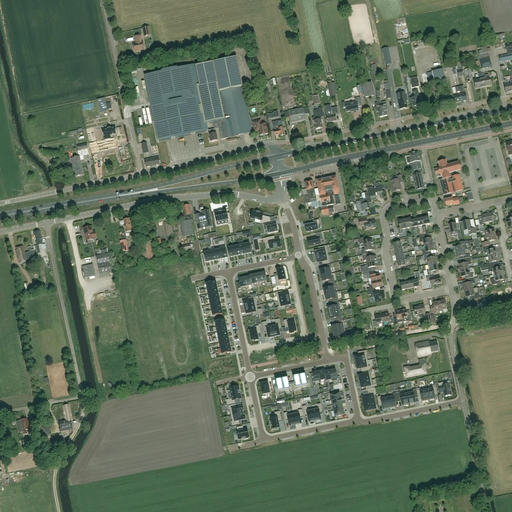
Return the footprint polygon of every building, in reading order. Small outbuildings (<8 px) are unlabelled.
[(135,43),(132,44),(133,52),(144,50),(142,42),(141,42),(140,36),(134,37),(135,43)] [(481,51),(478,51),(479,59),(489,56),(487,46),(480,48),(481,51)] [(489,56),(479,59),(482,69),(492,67),(489,56)] [(238,135),(251,132),(252,132),(236,57),(205,64),(211,92),(214,106),(219,128),(221,140),(238,136),(238,135)] [(211,142),(218,140),(216,133),(215,129),(219,128),(214,106),(211,92),(205,64),(196,66),(200,85),(198,86),(194,66),(175,70),(175,68),(167,70),(167,72),(145,76),(158,140),(207,130),(206,123),(213,122),(214,129),(209,130),(209,134),(210,138),(209,138),(210,141),(211,141),(211,142)] [(422,74),(424,85),(445,80),(443,70),(422,74)] [(484,87),(481,73),(478,74),(479,77),(481,77),(481,79),(474,80),(475,89),(484,87)] [(484,73),(481,73),(484,87),(491,86),(489,77),(484,78),(483,76),(485,76),(484,73)] [(418,79),(410,80),(411,88),(419,87),(418,79)] [(372,82),(362,85),(364,97),(374,95),(372,82)] [(460,93),(459,87),(456,88),(457,93),(454,94),(455,103),(462,101),(461,93),(460,93)] [(418,106),(419,105),(419,103),(420,103),(418,93),(417,90),(413,91),(413,94),(414,97),(411,98),(410,98),(411,103),(412,102),(413,107),(416,106),(416,107),(418,107),(418,106)] [(407,108),(406,101),(408,101),(407,96),(405,97),(404,92),(396,94),(399,109),(407,108)] [(441,105),(454,103),(453,96),(448,97),(448,95),(438,97),(439,106),(441,105)] [(358,107),(362,106),(360,98),(355,99),(355,102),(345,104),(346,112),(353,110),(353,111),(358,110),(358,107)] [(381,106),(380,103),(380,100),(376,100),(377,103),(375,103),(376,107),(375,107),(377,112),(378,111),(379,117),(383,116),(381,106)] [(324,117),(322,110),(322,108),(317,108),(318,110),(313,111),(314,117),(312,117),(313,121),(314,121),(316,129),(322,128),(321,119),(320,119),(320,118),(324,117)] [(327,116),(328,122),(336,121),(335,114),(338,113),(337,108),(330,109),(332,115),(327,116)] [(303,109),(296,110),(298,121),(305,120),(303,109)] [(288,112),(289,118),(290,123),(298,121),(296,110),(288,112)] [(260,120),(252,122),(255,132),(258,131),(259,136),(262,135),(263,136),(265,135),(265,134),(268,134),(266,123),(261,124),(260,120)] [(279,128),(278,125),(273,126),(274,131),(275,136),(280,135),(280,136),(284,135),(283,128),(279,128)] [(104,137),(104,141),(111,139),(110,135),(116,134),(116,132),(117,131),(116,130),(115,128),(111,128),(107,129),(108,129),(102,130),(103,137),(104,137)] [(91,154),(116,148),(114,139),(111,139),(104,141),(89,144),(91,154)] [(86,143),(77,145),(78,152),(88,150),(86,143)] [(420,161),(418,152),(409,154),(410,156),(406,157),(407,164),(410,163),(415,190),(424,188),(421,174),(423,174),(422,169),(421,169),(419,162),(420,161)] [(79,156),(71,158),(75,177),(83,175),(79,156)] [(158,157),(145,160),(146,167),(160,164),(158,157)] [(438,168),(434,169),(436,178),(442,176),(443,179),(439,180),(443,195),(463,190),(459,175),(450,178),(449,173),(461,170),(460,167),(462,167),(461,164),(459,164),(458,162),(447,165),(446,160),(443,161),(443,159),(440,160),(440,161),(438,162),(440,167),(438,167),(438,168)] [(393,192),(401,190),(400,184),(404,183),(402,175),(397,176),(398,180),(391,181),(393,192)] [(332,178),(330,178),(333,191),(333,193),(334,195),(338,194),(337,192),(339,192),(336,177),(335,177),(335,176),(332,176),(332,178)] [(333,204),(331,192),(333,191),(330,178),(320,180),(320,179),(317,180),(317,181),(319,194),(315,195),(317,206),(318,207),(333,204)] [(315,195),(312,181),(305,182),(307,195),(309,194),(310,196),(307,196),(307,197),(304,198),(305,204),(311,203),(311,204),(311,205),(312,205),(312,207),(317,206),(315,195)] [(378,193),(377,193),(378,195),(383,194),(382,189),(385,189),(385,190),(389,190),(387,183),(384,184),(384,183),(379,184),(379,183),(374,184),(374,188),(375,188),(376,188),(378,193)] [(375,194),(377,193),(378,193),(376,188),(375,188),(374,188),(373,188),(372,187),(367,188),(367,192),(367,193),(369,192),(371,201),(376,200),(375,194)] [(361,205),(368,203),(369,209),(371,208),(370,203),(372,203),(371,201),(369,192),(367,193),(367,192),(364,193),(366,199),(360,200),(360,203),(361,203),(361,205)] [(365,210),(369,209),(368,203),(361,205),(361,203),(360,203),(356,204),(357,210),(359,209),(360,214),(360,213),(361,217),(368,215),(367,212),(365,212),(365,210)] [(185,221),(181,222),(184,237),(194,235),(191,221),(192,220),(189,205),(184,206),(186,215),(184,216),(185,221)] [(329,213),(328,206),(321,208),(322,215),(329,213)] [(244,212),(243,209),(232,211),(234,220),(239,218),(240,221),(248,219),(246,212),(244,212)] [(200,214),(195,215),(198,229),(203,229),(202,227),(205,226),(206,228),(212,227),(208,211),(202,212),(203,215),(200,215),(200,214)] [(215,214),(217,222),(227,220),(228,224),(232,224),(229,213),(227,214),(226,211),(222,212),(222,211),(221,212),(220,213),(219,212),(219,213),(215,214)] [(252,211),(251,219),(260,220),(260,223),(270,223),(271,217),(263,217),(263,213),(260,213),(260,212),(257,212),(252,211)] [(494,221),(492,213),(482,215),(482,217),(478,217),(479,226),(484,225),(483,223),(494,221)] [(404,220),(406,229),(410,228),(411,232),(413,231),(410,220),(411,220),(410,218),(404,220)] [(125,229),(126,232),(131,231),(129,219),(123,220),(123,221),(121,222),(120,223),(120,224),(122,225),(124,225),(125,229)] [(366,219),(359,220),(360,226),(364,226),(365,230),(376,228),(375,221),(367,222),(366,219)] [(313,221),(314,224),(305,226),(306,232),(318,230),(317,224),(320,223),(319,220),(313,221)] [(398,221),(399,225),(400,228),(397,228),(399,234),(403,233),(402,230),(406,229),(404,220),(398,221)] [(471,229),(470,220),(461,222),(462,228),(463,232),(468,231),(469,235),(476,234),(475,228),(471,229)] [(455,223),(449,224),(451,237),(461,235),(460,229),(457,230),(455,223)] [(269,224),(264,225),(265,230),(267,230),(268,234),(278,232),(277,229),(278,229),(277,226),(276,225),(270,226),(269,224)] [(91,227),(83,229),(86,241),(94,239),(96,238),(95,232),(93,232),(91,227)] [(485,237),(495,235),(494,229),(486,231),(485,227),(479,229),(480,232),(482,232),(483,234),(485,234),(485,237)] [(35,246),(37,254),(37,257),(42,256),(40,245),(42,244),(40,231),(34,232),(37,245),(35,246)] [(316,238),(307,239),(309,247),(320,244),(320,240),(323,240),(322,233),(316,235),(316,238)] [(423,242),(424,246),(433,244),(432,238),(430,238),(429,235),(419,237),(420,243),(423,242)] [(491,245),(490,242),(496,240),(495,235),(485,237),(483,237),(484,243),(481,243),(482,247),(491,245)] [(270,249),(281,247),(279,239),(273,240),(272,237),(265,238),(266,242),(269,242),(270,249)] [(360,248),(373,245),(372,239),(365,241),(364,238),(359,239),(360,245),(359,245),(360,248)] [(146,263),(154,262),(150,240),(142,241),(146,263)] [(126,241),(120,242),(122,252),(123,252),(128,251),(126,241)] [(455,247),(456,252),(465,250),(467,250),(466,245),(467,244),(466,241),(458,243),(458,246),(455,247)] [(192,251),(191,247),(190,244),(182,246),(184,252),(192,251)] [(430,252),(434,251),(433,244),(424,246),(425,250),(422,250),(423,256),(430,255),(430,252)] [(367,252),(375,250),(373,245),(360,248),(360,250),(361,250),(362,253),(362,256),(368,255),(367,252)] [(24,251),(23,246),(16,248),(17,250),(16,250),(19,263),(27,261),(26,259),(27,259),(27,262),(31,261),(30,258),(36,257),(34,250),(32,251),(31,247),(28,248),(29,251),(29,252),(25,254),(24,251)] [(316,257),(328,255),(326,246),(319,248),(320,250),(319,251),(315,252),(315,253),(314,253),(315,257),(316,257)] [(487,253),(488,257),(496,255),(495,249),(493,249),(492,246),(483,248),(484,254),(487,253)] [(211,261),(217,260),(214,248),(211,249),(211,247),(209,247),(211,261)] [(466,256),(465,250),(456,252),(457,257),(463,256),(463,259),(470,258),(469,255),(466,256)] [(100,274),(102,274),(113,272),(109,254),(96,256),(100,274)] [(323,265),(330,264),(328,255),(316,257),(316,258),(315,258),(316,262),(317,262),(317,263),(321,262),(322,263),(323,265)] [(367,263),(377,261),(376,256),(368,257),(368,255),(362,256),(363,261),(366,261),(367,263)] [(427,261),(428,265),(437,264),(435,257),(431,258),(430,255),(423,256),(424,261),(427,261)] [(496,255),(488,257),(489,260),(486,261),(487,267),(494,265),(494,262),(498,261),(496,255)] [(460,271),(469,269),(468,265),(471,265),(470,259),(463,260),(463,263),(459,264),(460,271)] [(370,268),(378,267),(377,261),(367,263),(368,266),(360,267),(362,273),(371,271),(370,268)] [(93,264),(82,266),(85,278),(95,276),(93,264)] [(426,271),(428,276),(432,275),(434,274),(434,271),(438,270),(437,264),(428,265),(429,270),(426,271)] [(320,270),(321,276),(332,274),(330,268),(332,268),(331,265),(325,266),(325,269),(320,270)] [(496,265),(494,265),(487,267),(488,273),(493,272),(494,275),(502,273),(501,267),(497,268),(496,265)] [(278,276),(274,277),(276,285),(280,285),(280,283),(286,281),(284,270),(281,270),(281,269),(277,270),(277,274),(278,276)] [(470,273),(469,269),(460,271),(461,277),(465,276),(465,279),(474,278),(473,272),(470,273)] [(265,272),(260,274),(262,282),(265,282),(265,284),(271,283),(269,277),(266,278),(265,272)] [(371,282),(381,280),(379,274),(375,275),(375,272),(364,274),(364,277),(367,277),(367,280),(371,279),(371,282)] [(412,281),(414,288),(420,287),(418,280),(420,279),(419,272),(414,273),(415,278),(415,279),(415,280),(412,281)] [(504,280),(502,273),(494,275),(494,279),(491,279),(492,285),(500,284),(499,281),(504,280)] [(321,276),(322,282),(328,281),(328,284),(335,282),(334,277),(331,277),(331,274),(332,274),(321,276)] [(441,283),(440,277),(440,276),(433,278),(432,275),(428,276),(426,276),(427,282),(430,281),(431,285),(441,283)] [(241,290),(246,289),(244,278),(239,279),(239,282),(236,283),(238,292),(241,291),(241,290)] [(464,291),(473,289),(472,284),(474,284),(473,279),(467,280),(468,283),(463,284),(464,291)] [(381,280),(371,282),(372,285),(369,286),(369,289),(367,289),(367,292),(374,291),(373,288),(382,286),(381,280)] [(324,289),(325,295),(337,292),(336,292),(334,287),(336,287),(335,283),(329,285),(329,288),(324,289)] [(473,299),(477,298),(479,298),(478,293),(474,294),(473,289),(464,291),(465,298),(471,297),(472,299),(473,299)] [(374,291),(367,292),(368,295),(371,295),(371,298),(374,297),(376,303),(381,301),(381,299),(384,298),(383,292),(379,293),(378,290),(374,291)] [(278,301),(290,299),(289,293),(282,294),(281,292),(275,293),(275,296),(276,296),(278,301)] [(325,295),(326,300),(332,299),(332,302),(339,301),(337,292),(325,295)] [(243,302),(245,308),(257,306),(256,300),(256,297),(249,298),(250,301),(243,302)] [(477,298),(473,299),(474,302),(467,303),(468,310),(478,308),(477,304),(481,303),(480,298),(479,298),(477,298)] [(290,299),(278,301),(279,307),(278,308),(279,311),(285,309),(284,306),(291,305),(290,299)] [(434,306),(433,306),(430,307),(432,314),(436,313),(435,311),(443,310),(443,311),(444,312),(445,312),(446,312),(447,312),(447,311),(446,309),(447,309),(445,300),(433,303),(434,306)] [(333,307),(328,308),(329,314),(341,311),(339,302),(332,304),(333,307)] [(424,305),(421,305),(421,306),(414,308),(415,311),(414,311),(415,315),(419,315),(419,317),(420,318),(423,317),(422,314),(425,313),(424,305)] [(258,310),(257,306),(245,308),(245,309),(246,314),(252,313),(253,316),(262,314),(262,309),(258,310)] [(412,322),(410,316),(407,316),(406,309),(400,310),(403,322),(408,321),(409,322),(412,322)] [(403,322),(400,310),(395,312),(397,319),(394,319),(395,325),(398,325),(398,323),(403,322)] [(341,311),(329,314),(330,319),(336,318),(336,321),(343,320),(342,317),(341,317),(340,312),(341,311)] [(394,324),(392,318),(389,318),(388,313),(381,314),(383,323),(388,322),(388,325),(394,324)] [(379,324),(383,323),(381,314),(374,316),(376,321),(373,322),(374,328),(379,327),(379,324)] [(276,324),(272,325),(274,337),(275,337),(280,336),(279,329),(282,329),(280,319),(275,320),(276,324)] [(287,320),(284,321),(285,328),(288,327),(290,334),(294,333),(294,332),(296,331),(294,320),(288,321),(287,320)] [(332,327),(333,332),(345,330),(343,321),(336,322),(337,325),(332,327)] [(274,337),(272,325),(267,326),(267,322),(262,323),(264,332),(267,332),(268,338),(274,337)] [(255,328),(249,329),(251,341),(254,340),(254,341),(258,340),(258,338),(257,334),(261,333),(259,326),(255,327),(255,328)] [(345,330),(333,332),(334,338),(339,337),(340,340),(346,339),(345,330)] [(427,353),(428,353),(439,351),(437,341),(429,343),(429,341),(415,344),(417,357),(427,355),(427,353)] [(356,363),(367,361),(366,355),(367,354),(366,351),(359,352),(359,356),(354,357),(354,358),(353,358),(354,362),(355,362),(356,363)] [(367,361),(356,363),(356,364),(355,364),(356,369),(357,368),(357,370),(362,369),(363,372),(371,370),(370,367),(369,367),(367,361)] [(419,365),(420,366),(409,368),(409,367),(404,368),(406,377),(426,373),(424,364),(419,365)] [(330,371),(331,380),(332,382),(338,381),(335,370),(330,371)] [(371,370),(363,372),(364,374),(363,375),(358,376),(358,377),(357,377),(358,381),(359,381),(359,382),(372,380),(371,374),(372,374),(371,370)] [(321,383),(321,380),(319,372),(313,373),(314,378),(311,378),(313,389),(317,388),(315,382),(318,381),(319,383),(321,383)] [(300,376),(299,376),(302,388),(307,387),(308,388),(311,387),(310,380),(307,381),(305,374),(302,374),(302,375),(300,376)] [(295,383),(292,384),(293,391),(297,390),(297,389),(302,388),(299,376),(294,377),(295,383)] [(282,379),(284,391),(290,390),(290,391),(293,391),(292,384),(289,385),(288,378),(282,379)] [(277,387),(274,388),(276,394),(279,394),(279,393),(284,391),(282,379),(281,379),(280,380),(279,379),(276,380),(277,387)] [(373,385),(372,380),(359,382),(360,383),(359,383),(360,388),(361,387),(361,388),(366,387),(367,388),(367,390),(375,389),(374,385),(373,385)] [(268,382),(260,384),(263,394),(270,393),(268,382)] [(438,384),(440,393),(443,392),(444,397),(452,395),(449,383),(442,384),(442,383),(438,384)] [(434,399),(435,399),(434,393),(437,393),(436,385),(432,386),(432,387),(426,388),(429,400),(430,400),(430,401),(434,400),(434,399)] [(230,388),(230,391),(232,399),(229,400),(226,400),(227,405),(235,404),(234,400),(240,399),(241,399),(240,394),(240,393),(239,391),(240,391),(239,391),(238,386),(230,388)] [(428,400),(429,400),(426,388),(420,389),(420,388),(416,389),(418,397),(421,396),(422,401),(423,401),(424,402),(428,401),(428,400)] [(365,410),(369,409),(375,408),(373,395),(376,394),(375,389),(367,390),(368,395),(363,397),(365,409),(365,410)] [(407,392),(409,404),(410,404),(410,405),(414,404),(414,403),(415,403),(414,398),(418,397),(416,389),(412,390),(413,391),(407,392)] [(408,404),(409,404),(407,392),(400,393),(400,392),(397,393),(398,401),(401,400),(403,405),(404,405),(404,406),(408,405),(408,404)] [(387,396),(389,408),(390,408),(391,409),(395,408),(395,407),(396,407),(395,402),(398,401),(397,393),(393,394),(393,395),(387,396)] [(388,408),(389,408),(387,396),(381,397),(381,396),(377,397),(379,405),(382,404),(383,409),(384,409),(384,410),(389,409),(388,408)] [(318,408),(312,409),(315,421),(316,420),(316,421),(320,421),(320,420),(321,419),(319,413),(322,412),(321,404),(317,405),(318,408)] [(72,429),(70,420),(72,420),(69,405),(62,406),(65,421),(59,422),(61,431),(72,429)] [(236,405),(228,406),(229,410),(230,410),(231,416),(243,413),(242,411),(243,410),(243,407),(236,408),(236,405)] [(306,406),(303,407),(305,416),(308,415),(309,422),(310,422),(310,423),(314,422),(314,421),(315,421),(312,409),(307,410),(306,406)] [(298,412),(293,413),(295,425),(296,425),(301,424),(300,417),(303,416),(301,410),(298,411),(298,412)] [(271,421),(270,422),(271,426),(272,425),(273,429),(274,429),(274,430),(279,429),(278,428),(280,428),(278,422),(282,421),(280,412),(275,413),(275,417),(270,418),(271,421)] [(243,413),(231,416),(232,422),(231,422),(232,426),(240,424),(239,421),(245,420),(245,416),(243,416),(243,413)] [(287,413),(284,414),(285,420),(288,420),(289,426),(295,425),(293,413),(287,414),(287,413)] [(19,433),(23,432),(23,434),(27,434),(26,430),(29,429),(26,418),(20,420),(21,424),(17,425),(19,433)] [(249,437),(247,429),(243,430),(243,427),(237,428),(237,431),(239,440),(244,439),(248,439),(248,438),(249,437)]
